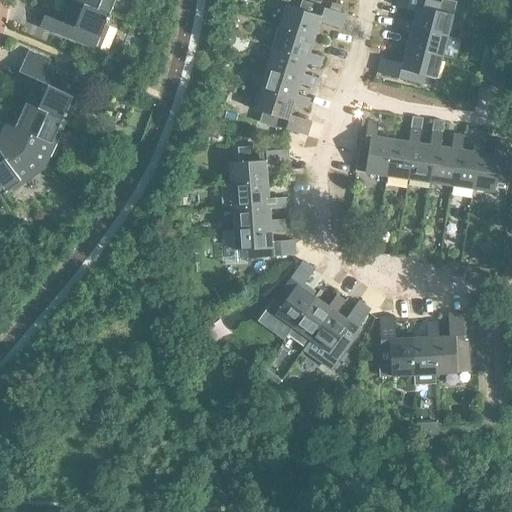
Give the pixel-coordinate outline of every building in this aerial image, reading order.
[(57,28),(55,33),(98,51),(108,27),(104,25),(106,20),(109,21),(110,18),(107,17),(108,14),(73,0),(72,0),(63,23),(66,24),(64,28),(60,26),(57,28)] [(73,0),(108,14),(114,0),(73,0)] [(449,0),(441,0),(441,2),(432,0),(394,0),(393,6),(415,11),(413,21),(411,27),(448,36),(453,15),(456,2),(449,0)] [(299,9),(285,5),(279,26),(314,37),(318,22),(341,29),(345,14),(302,1),(299,9)] [(400,18),(398,24),(397,29),(410,32),(406,49),(442,58),(448,36),(411,27),(413,21),(400,18)] [(238,29),(229,26),(227,31),(240,36),(241,34),(238,29)] [(309,53),(314,37),(279,26),(273,47),(307,58),(306,63),(319,67),(322,57),(309,53)] [(273,47),(266,68),(301,78),(299,84),(313,88),(316,78),(303,74),(306,63),(307,58),(273,47)] [(498,48),(495,62),(507,64),(509,51),(498,48)] [(437,79),(442,58),(406,49),(402,63),(380,57),(376,72),(421,84),(423,76),(437,79)] [(81,85),(24,60),(19,73),(36,80),(26,104),(62,120),(64,116),(66,117),(67,114),(65,113),(67,109),(71,110),(82,86),(81,85)] [(482,61),(478,84),(491,86),(495,62),(482,61)] [(508,64),(495,62),(491,86),(504,88),(508,64)] [(306,109),(310,98),(296,94),(299,84),(301,78),(266,68),(260,89),(295,99),(293,104),(306,109)] [(72,81),(87,88),(88,86),(92,78),(78,71),(72,81)] [(290,114),(293,104),(295,99),(260,89),(253,109),(281,118),(278,127),(308,136),(312,121),(290,114)] [(62,120),(26,104),(15,128),(27,133),(20,149),(42,166),(47,155),(50,157),(60,134),(57,133),(59,127),(61,128),(62,126),(60,125),(62,120)] [(408,141),(392,139),(387,175),(408,179),(414,142),(419,143),(423,118),(412,116),(408,141)] [(408,179),(429,182),(435,145),(440,146),(444,121),(433,119),(429,144),(419,143),(414,142),(408,179)] [(365,139),(361,138),(356,171),(387,175),(392,139),(376,136),(378,123),(368,121),(365,139)] [(97,135),(108,139),(113,128),(101,124),(97,135)] [(462,149),(464,136),(453,134),(451,148),(440,146),(435,145),(429,182),(451,185),(456,149),(462,149)] [(451,185),(472,188),(478,152),(483,153),(485,139),(474,137),(472,151),(462,149),(456,149),(451,185)] [(493,154),(483,153),(478,152),(472,188),(494,192),(498,163),(503,164),(506,142),(495,141),(493,154)] [(5,159),(0,151),(0,195),(4,193),(5,195),(7,193),(6,191),(11,188),(13,191),(23,184),(45,169),(42,166),(20,149),(5,159)] [(229,163),(231,185),(268,182),(267,165),(286,164),(290,164),(289,149),(284,149),(258,151),(259,161),(229,163)] [(283,197),(269,198),(268,182),(231,185),(232,206),(270,204),(270,209),(284,208),(283,197)] [(232,206),(234,228),(271,225),(271,230),(285,229),(284,219),(271,220),(270,209),(270,204),(232,206)] [(272,241),(271,230),(271,225),(234,228),(235,250),(245,249),(246,258),(266,256),(296,254),(295,240),(272,241)] [(361,249),(373,251),(375,238),(363,236),(361,249)] [(303,259),(298,265),(274,300),(282,305),(275,314),(293,327),(315,296),(302,287),(316,268),(303,259)] [(315,296),(293,327),(288,335),(306,347),(312,340),(333,309),(337,312),(345,301),(337,295),(329,306),(315,296)] [(346,318),(337,312),(333,309),(312,340),(330,353),(346,329),(353,334),(371,308),(359,299),(356,305),(346,318)] [(450,336),(439,336),(433,337),(435,374),(457,373),(457,372),(470,371),(469,341),(465,342),(463,311),(449,312),(450,336)] [(379,316),(380,348),(377,348),(379,377),(391,376),(413,375),(411,337),(395,338),(394,315),(379,316)] [(439,336),(438,322),(427,322),(428,337),(411,337),(413,375),(414,385),(435,384),(435,374),(433,337),(439,336)] [(281,379),(275,375),(268,385),(274,390),(281,379)] [(349,391),(336,387),(326,419),(340,423),(349,391)] [(343,423),(348,424),(350,425),(350,424),(351,422),(353,423),(356,413),(346,410),(343,420),(344,420),(343,423)]
